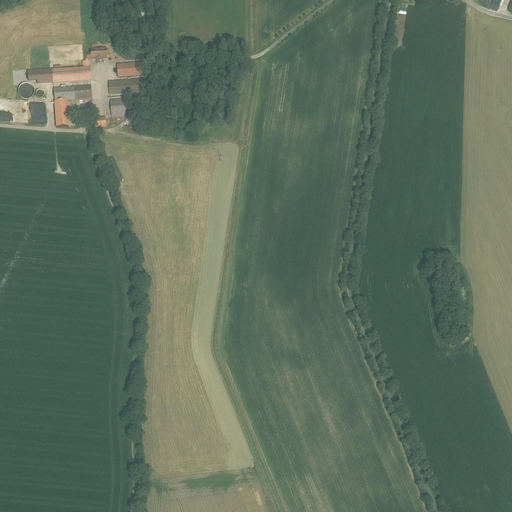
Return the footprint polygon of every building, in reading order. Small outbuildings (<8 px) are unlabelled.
[(97,49),(96,45),(93,45),(91,46),(92,50),(91,50),(92,53),(84,54),(85,62),(90,61),(95,61),(96,63),(100,63),(99,60),(108,59),(107,51),(103,52),(103,48),(97,49)] [(51,71),(52,84),(91,82),(90,61),(85,62),(82,62),(82,68),(51,71)] [(131,72),(122,72),(123,80),(132,79),(132,74),(131,72)] [(138,81),(109,83),(110,96),(145,93),(144,80),(138,81)] [(33,88),(31,86),(28,84),(25,84),(22,85),(20,87),(18,90),(18,93),(19,95),(21,98),(23,99),(26,100),(30,99),(32,97),(33,94),(34,91),(33,88)] [(92,87),(54,89),(55,102),(62,101),(92,99),(92,87)] [(43,92),(42,91),(40,90),(39,90),(37,90),(36,91),(35,93),(35,94),(35,96),(36,97),(38,98),(39,98),(41,98),(42,97),(43,95),(43,94),(43,92)] [(127,100),(111,102),(112,116),(125,115),(128,115),(127,100)] [(64,127),(62,101),(55,102),(53,102),(55,128),(64,127)] [(94,128),(107,127),(106,118),(93,118),(94,128)]
